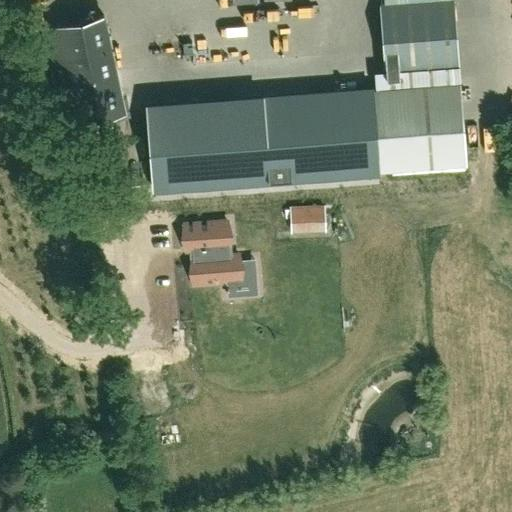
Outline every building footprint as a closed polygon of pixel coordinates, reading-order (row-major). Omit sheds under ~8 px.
[(431,13),(456,11),(456,3),(431,4),(431,13)] [(63,124),(124,111),(104,15),(43,28),(63,124)] [(432,36),(457,36),(457,28),(433,28),(432,36)] [(334,59),(345,59),(343,34),(333,35),(334,59)] [(432,42),(433,67),(457,66),(455,40),(432,42)] [(168,91),(192,92),(193,57),(169,57),(168,91)] [(466,163),(460,80),(299,93),(148,104),(155,187),(466,163)] [(490,130),(466,132),(468,158),(492,157),(490,130)] [(184,236),(185,236),(186,248),(192,248),(193,258),(191,258),(193,282),(226,279),(227,286),(226,286),(226,290),(227,290),(228,295),(257,292),(254,258),(239,260),(239,254),(230,255),(228,221),(183,224),(184,236)]
